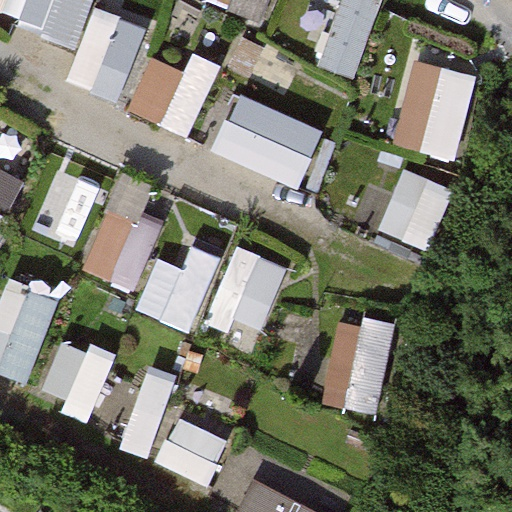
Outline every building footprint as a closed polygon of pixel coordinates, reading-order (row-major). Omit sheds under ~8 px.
[(32,0),(26,19),(83,39),(96,0),(32,0)] [(125,95),(159,18),(116,0),(105,0),(74,73),(125,95)] [(234,0),(269,15),(276,0),(234,0)] [(358,72),(387,0),(345,0),(322,57),(358,72)] [(137,103),(198,129),(230,55),(199,42),(192,60),(161,46),(137,103)] [(465,151),(485,65),(422,51),(402,137),(465,151)] [(224,144),(308,181),(334,121),(250,84),(224,144)] [(0,194),(19,203),(36,168),(0,151),(0,194)] [(436,243),(463,179),(413,159),(387,223),(436,243)] [(36,224),(94,242),(111,188),(53,170),(36,224)] [(137,285),(181,202),(132,176),(88,260),(137,285)] [(217,306),(269,328),(299,258),(247,236),(217,306)] [(0,363),(34,377),(69,289),(18,269),(0,314),(0,363)] [(389,408),(402,315),(345,307),(332,400),(389,408)] [(49,388),(100,408),(124,349),(73,328),(49,388)] [(152,358),(133,445),(161,451),(181,365),(152,358)] [(216,478),(236,431),(186,411),(167,457),(216,478)] [(259,479),(246,506),(257,511),(355,511),(361,502),(244,445),(234,466),(259,479)]
